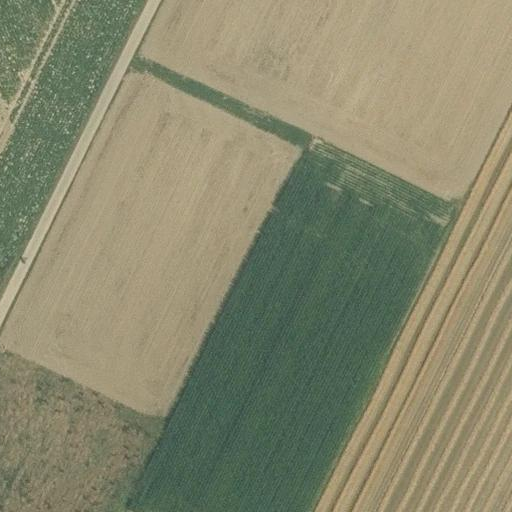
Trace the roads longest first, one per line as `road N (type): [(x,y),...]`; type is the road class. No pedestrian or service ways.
road 1 (track): [(155,0),(0,312)]
road 2 (track): [(126,58),(308,143)]
